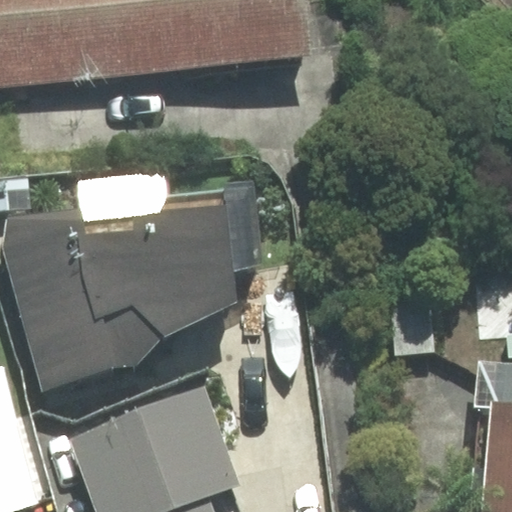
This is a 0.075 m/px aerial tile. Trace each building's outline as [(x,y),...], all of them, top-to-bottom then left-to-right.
[(0,0),(0,93),(302,68),(296,0),(0,0)] [(80,227),(2,230),(45,399),(157,370),(154,358),(234,320),(223,219),(88,248),(80,227)] [(441,359),(470,379),(468,412),(492,414),(485,511),(511,511),(511,281),(396,276),(392,356),(441,359)] [(0,511),(40,511),(5,374),(0,375),(0,511)] [(201,399),(71,447),(94,511),(209,511),(239,501),(201,399)]
